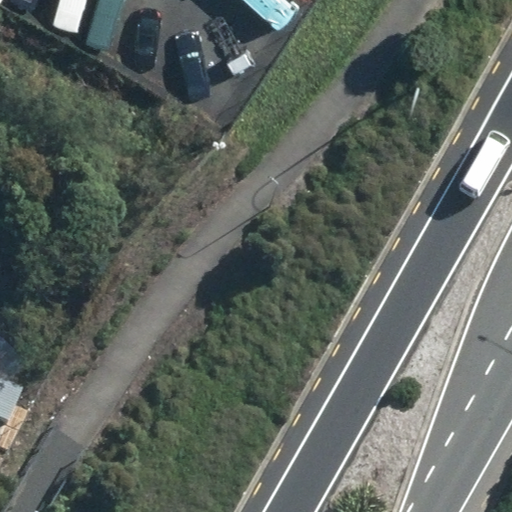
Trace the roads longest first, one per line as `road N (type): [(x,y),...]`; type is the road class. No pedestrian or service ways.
road 1 (primary): [(288,511),(511,118)]
road 2 (primary): [(511,397),(440,511)]
